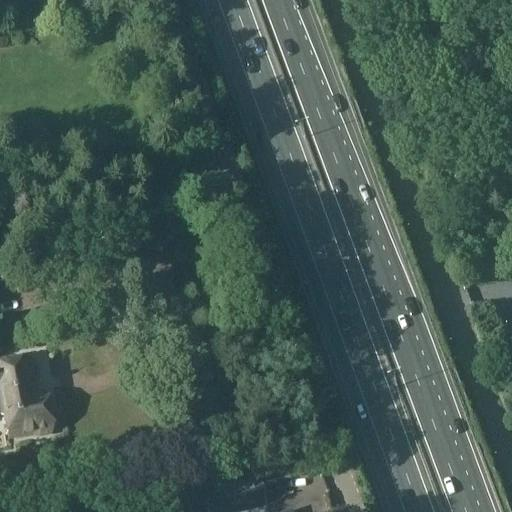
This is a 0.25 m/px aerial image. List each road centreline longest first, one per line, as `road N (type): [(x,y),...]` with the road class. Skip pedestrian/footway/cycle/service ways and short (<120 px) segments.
road 1 (residential): [(355,511),(165,0)]
road 2 (motorway): [(473,511),(284,0)]
road 3 (motorway): [(225,0),(412,511)]
road 4 (residential): [(511,479),(329,0)]
